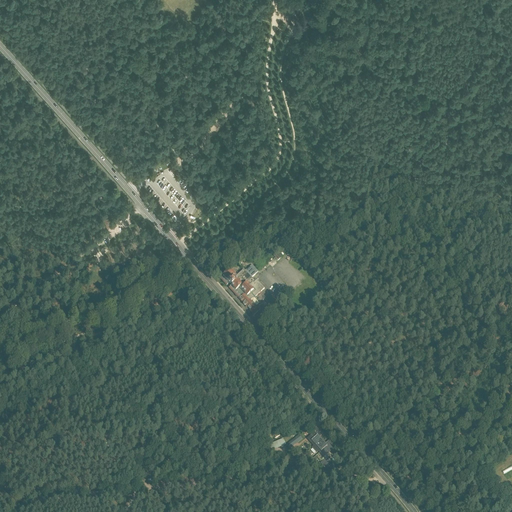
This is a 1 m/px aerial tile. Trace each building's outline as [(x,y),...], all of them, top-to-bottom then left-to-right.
[(254,298),(267,285),(259,276),(252,283),(249,280),(242,286),(247,291),(241,296),(256,311),(258,309),(254,305),(257,301),(254,298)] [(156,432),(160,435),(166,430),(162,426),(156,432)] [(313,443),(319,437),(323,434),(320,430),(319,431),(316,428),(313,431),(314,432),(308,439),(312,443),(313,442),(313,443)] [(301,440),(298,435),(286,445),(289,449),(301,440)] [(323,447),(326,444),(319,437),(313,443),(319,450),(318,451),(320,452),(324,448),(323,447)] [(330,457),(327,454),(334,447),(331,445),(332,444),(329,441),(326,444),(323,447),(324,448),(320,452),(324,457),(323,457),(326,461),(330,457)] [(294,462),(291,455),(284,458),(286,464),(294,462)]
